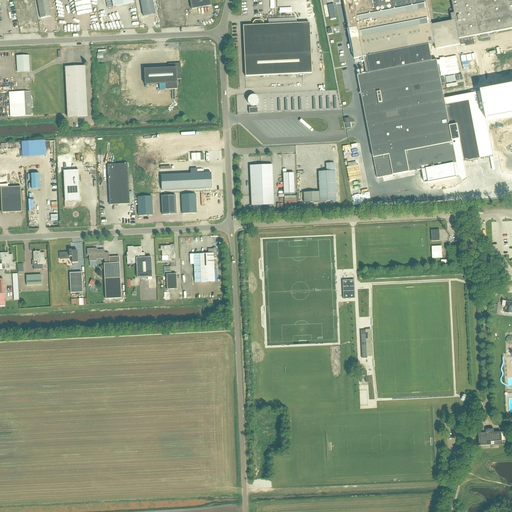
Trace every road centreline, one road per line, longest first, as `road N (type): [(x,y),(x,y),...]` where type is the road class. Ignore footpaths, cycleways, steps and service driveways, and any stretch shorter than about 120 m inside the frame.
road 1 (unclassified): [(245,511),(231,227)]
road 2 (unclassified): [(0,239),(231,227)]
road 3 (unclassified): [(0,43),(221,35)]
road 4 (unclassified): [(231,227),(221,35)]
